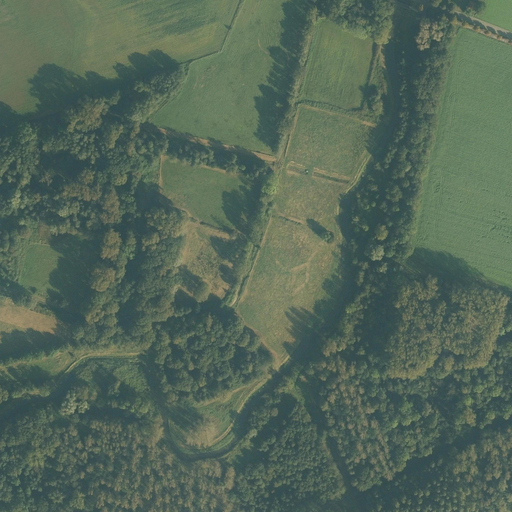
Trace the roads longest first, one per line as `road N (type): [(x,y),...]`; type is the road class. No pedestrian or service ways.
road 1 (track): [(0,288),(100,319),(227,309),(278,164),(319,0)]
road 2 (track): [(0,128),(85,104),(137,124)]
